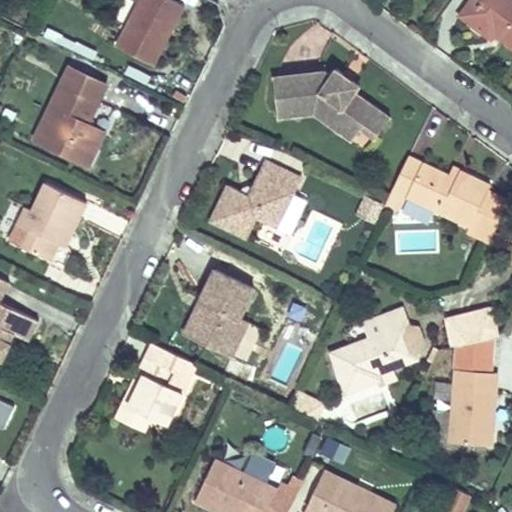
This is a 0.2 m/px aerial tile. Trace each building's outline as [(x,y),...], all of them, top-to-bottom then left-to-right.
[(140,0),(117,45),(153,64),(183,6),(172,0),(140,0)] [(493,34),(511,46),(511,0),(468,0),(458,14),(490,37),(493,34)] [(59,39),(66,21),(50,15),(43,32),(59,39)] [(34,140),(88,166),(104,132),(88,124),(105,88),(68,70),(34,140)] [(326,71),(274,77),(276,103),(304,101),(304,105),(313,104),(355,131),(359,125),(363,120),(379,131),(389,116),(354,91),(359,85),(339,70),(334,76),(326,71)] [(304,101),(276,103),(279,116),(313,113),(350,138),(355,131),(313,104),(304,105),(304,101)] [(363,120),(359,125),(376,136),(379,131),(363,120)] [(449,173),(408,154),(392,187),(470,225),(467,230),(488,240),(508,199),(487,189),(490,183),(459,168),(455,176),(449,173)] [(228,183),(211,218),(247,235),(257,216),(261,215),(264,219),(276,226),(294,190),(289,188),(296,175),(264,158),(252,184),(254,192),(247,192),(228,183)] [(449,173),(455,176),(459,168),(452,165),(449,173)] [(300,176),(296,175),(289,188),(294,190),(300,176)] [(323,175),(315,189),(336,200),(343,186),(323,175)] [(50,259),(58,243),(67,225),(75,229),(87,204),(46,183),(33,208),(27,206),(19,222),(10,240),(23,246),(50,259)] [(363,193),(356,216),(377,222),(384,200),(363,193)] [(75,229),(67,225),(58,243),(66,247),(75,229)] [(254,286),(215,268),(201,298),(206,301),(202,310),(196,308),(185,330),(218,346),(227,329),(240,336),(248,319),(240,316),(254,286)] [(9,281),(0,276),(0,357),(3,359),(12,341),(8,339),(3,337),(7,328),(13,331),(29,339),(38,319),(1,300),(9,281)] [(202,310),(206,301),(201,298),(196,308),(202,310)] [(370,337),(331,352),(346,391),(379,379),(377,373),(417,358),(405,325),(409,324),(402,307),(364,322),(370,337)] [(490,307),(475,311),(482,338),(488,336),(493,335),(496,335),(490,307)] [(445,317),(451,345),(458,344),(471,340),(482,338),(475,311),(445,317)] [(3,337),(8,339),(13,331),(7,328),(3,337)] [(227,329),(218,346),(232,353),(240,336),(227,329)] [(449,441),(490,444),(497,372),(490,371),(493,335),(488,336),(482,338),(471,340),(458,344),(456,368),(449,441)] [(153,340),(146,354),(150,357),(157,342),(153,340)] [(146,354),(139,370),(144,373),(129,404),(151,413),(168,421),(183,390),(197,361),(183,355),(157,342),(150,357),(146,354)] [(129,404),(144,373),(139,370),(117,414),(145,427),(151,413),(129,404)] [(216,457),(196,500),(220,511),(221,507),(232,511),(286,511),(298,489),(281,481),(277,487),(216,457)] [(303,511),(392,511),(397,503),(324,469),(303,511)] [(463,511),(470,490),(450,484),(440,511),(463,511)]
